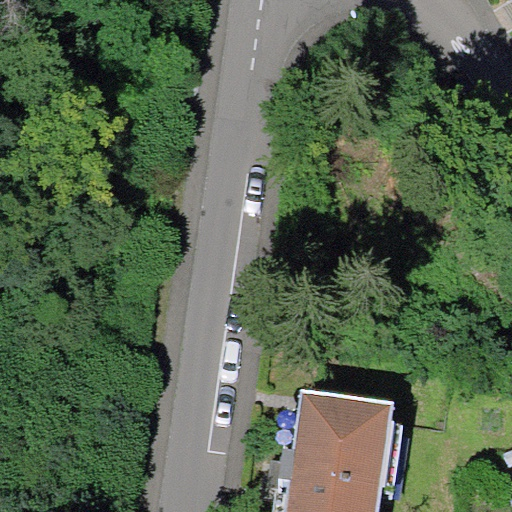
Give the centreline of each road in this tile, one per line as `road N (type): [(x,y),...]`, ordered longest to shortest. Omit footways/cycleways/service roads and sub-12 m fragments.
road 1 (residential): [(265,0),(195,511)]
road 2 (residential): [(427,0),(511,98)]
